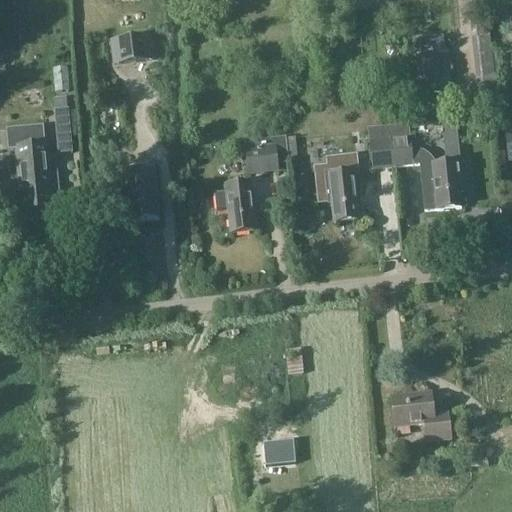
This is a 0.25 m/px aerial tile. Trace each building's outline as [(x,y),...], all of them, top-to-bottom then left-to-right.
[(486,8),(484,0),(465,0),(467,10),(486,8)] [(425,94),(449,91),(444,51),(451,50),(450,37),(419,41),(425,94)] [(110,43),(113,67),(154,62),(151,39),(110,43)] [(474,47),(472,48),(478,103),(484,103),(496,101),(494,81),(495,81),(494,77),(490,46),(474,47)] [(58,149),(70,148),(67,109),(55,110),(58,149)] [(444,139),(457,138),(455,119),(442,121),(444,139)] [(410,149),(408,125),(368,129),(372,170),(420,165),(422,183),(425,213),(438,212),(461,209),(458,182),(463,181),(460,161),(435,163),(434,161),(434,160),(433,158),(431,156),(430,155),(428,154),(425,152),(421,150),(418,149),(416,149),(413,149),(410,149)] [(45,129),(8,131),(10,152),(18,151),(20,178),(20,180),(15,180),(13,180),(14,194),(21,193),(23,211),(50,209),(49,194),(58,193),(55,158),(46,159),(45,147),(47,146),(45,129)] [(286,141),(247,145),(247,149),(249,174),(278,172),(278,167),(288,166),(288,164),(298,163),(295,140),(286,141)] [(326,167),(313,169),(317,206),(332,205),(334,222),(357,220),(352,176),(359,175),(357,156),(325,160),(326,167)] [(135,221),(157,220),(154,168),(131,170),(135,221)] [(254,232),(249,185),(226,187),(226,194),(214,195),(216,213),(228,212),(230,234),(254,232)] [(434,416),(431,393),(391,398),(395,430),(425,427),(427,443),(450,440),(447,415),(434,416)] [(294,464),(295,464),(293,442),(263,445),(265,467),(294,464)] [(470,469),(488,468),(487,459),(469,461),(470,469)]
